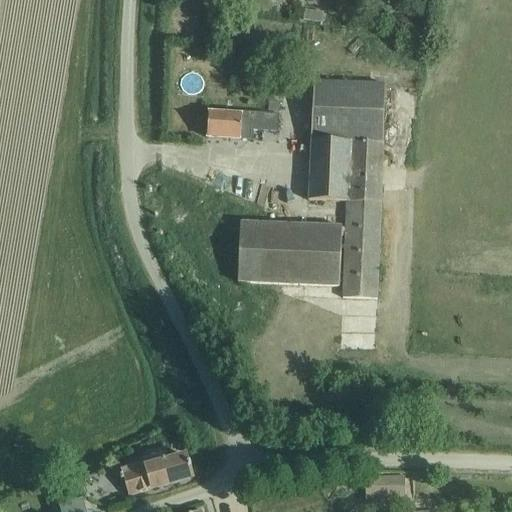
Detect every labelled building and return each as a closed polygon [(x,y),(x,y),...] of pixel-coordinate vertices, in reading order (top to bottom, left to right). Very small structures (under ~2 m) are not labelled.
[(304,11),(303,21),(321,24),(323,14),(304,11)] [(258,60),(257,72),(269,73),(270,61),(258,60)] [(313,81),(308,202),(347,204),(343,302),(378,304),(382,205),(381,205),(385,84),(313,81)] [(269,104),(268,113),(280,114),(281,105),(269,104)] [(209,114),(207,139),(248,142),(250,142),(251,132),(278,134),(279,116),(242,113),(241,116),(209,114)] [(342,229),(249,225),(240,224),(238,284),(253,285),(340,289),(342,229)] [(127,490),(129,497),(193,479),(191,471),(193,471),(189,458),(188,459),(187,458),(169,463),(166,454),(149,459),(150,462),(122,470),(124,476),(121,477),(125,490),(127,490)] [(405,479),(366,479),(366,501),(405,500),(405,479)]
